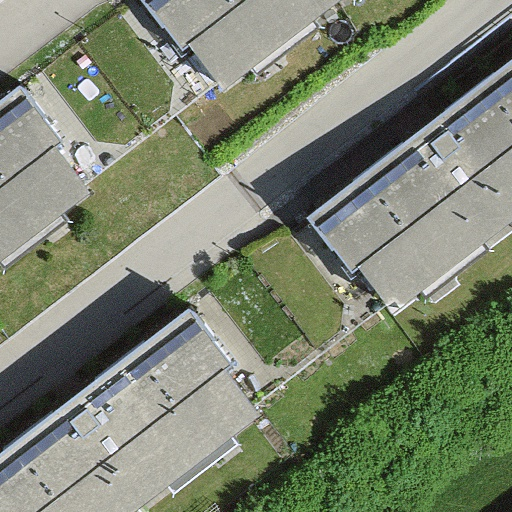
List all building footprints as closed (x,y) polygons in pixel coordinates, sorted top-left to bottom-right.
[(141,0),(129,0),(21,82),(47,116),(45,117),(63,141),(56,146),(85,184),(218,82),(189,43),(182,49),(164,25),(162,27),(141,0)] [(141,0),(162,27),(164,25),(182,49),(189,43),(218,82),(220,84),(271,44),(266,38),(306,8),(311,14),(329,0),(141,0)] [(511,57),(434,117),(444,129),(430,139),(432,142),(428,146),(423,149),(412,135),(306,215),(332,248),(334,246),(352,270),(358,265),(388,303),(389,305),(441,266),(436,259),(476,228),(481,235),(511,211),(511,205),(510,202),(511,200),(511,57)] [(0,242),(29,221),(34,228),(87,187),(85,184),(56,146),(63,141),(45,117),(47,116),(21,82),(0,98),(0,242)] [(182,122),(0,262),(0,345),(223,174),(182,122)] [(306,215),(191,303),(216,336),(214,338),(232,362),(226,368),(255,405),(388,303),(358,265),(352,270),(334,246),(332,248),(306,215)] [(62,403),(0,450),(0,511),(106,511),(126,497),(131,503),(164,478),(160,472),(199,442),(204,448),(257,408),(255,405),(226,368),(232,362),(214,338),(216,336),(191,303),(84,385),(96,399),(91,403),(87,406),(86,404),(71,415),(62,403)]
